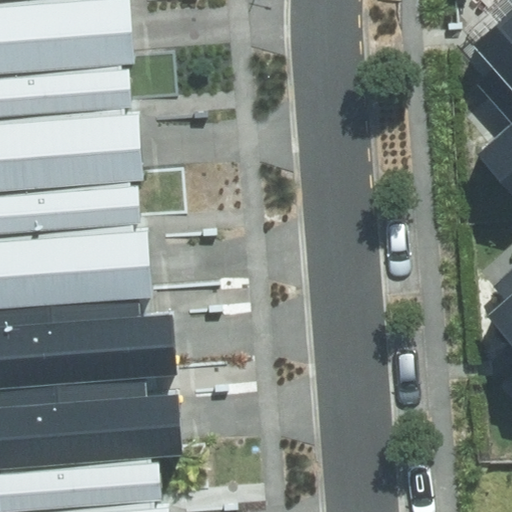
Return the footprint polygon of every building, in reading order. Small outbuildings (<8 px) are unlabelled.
[(0,0),(0,66),(146,56),(141,0),(0,0)] [(511,2),(474,36),(511,80),(511,126),(486,149),(511,178),(511,2)] [(137,59),(0,70),(0,178),(161,165),(155,97),(140,98),(137,59)] [(155,225),(151,180),(0,191),(0,302),(170,289),(165,224),(155,225)] [(501,296),(482,312),(511,344),(511,261),(489,282),(501,296)] [(148,298),(0,309),(0,379),(187,365),(183,307),(149,310),(148,298)] [(155,375),(2,385),(3,401),(0,401),(0,459),(194,447),(190,389),(156,391),(155,375)] [(168,456),(4,468),(7,511),(183,511),(182,498),(171,499),(168,456)]
